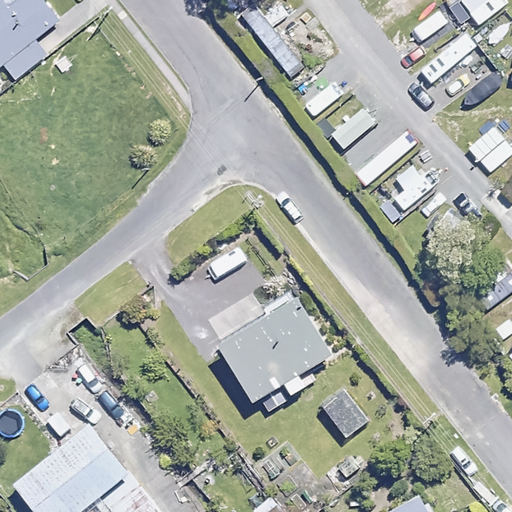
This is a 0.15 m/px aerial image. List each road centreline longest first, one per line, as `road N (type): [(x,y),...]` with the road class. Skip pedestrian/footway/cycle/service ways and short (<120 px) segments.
road 1 (residential): [(248,129),(511,465)]
road 2 (residential): [(0,323),(248,129)]
road 3 (residential): [(147,0),(248,129)]
